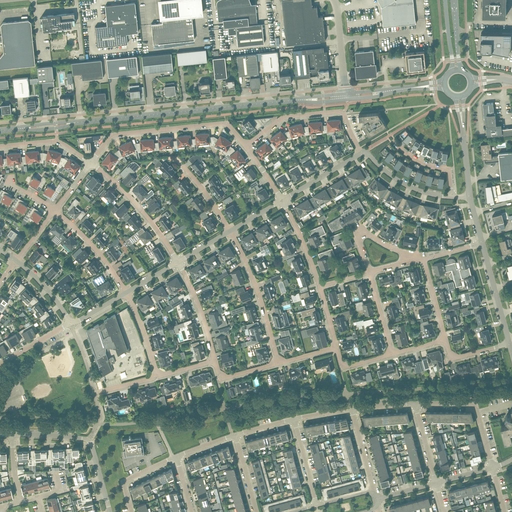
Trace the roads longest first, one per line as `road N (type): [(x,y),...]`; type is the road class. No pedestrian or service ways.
road 1 (unclassified): [(105,120),(294,100)]
road 2 (residential): [(90,162),(114,134),(225,123),(245,145)]
road 3 (residential): [(109,511),(88,440),(11,434)]
road 4 (residential): [(360,152),(336,111),(284,117),(245,145)]
road 5 (residential): [(278,362),(229,231)]
road 6 (residential): [(90,162),(131,198),(178,260)]
road 7 (residential): [(492,468),(474,404),(414,402)]
